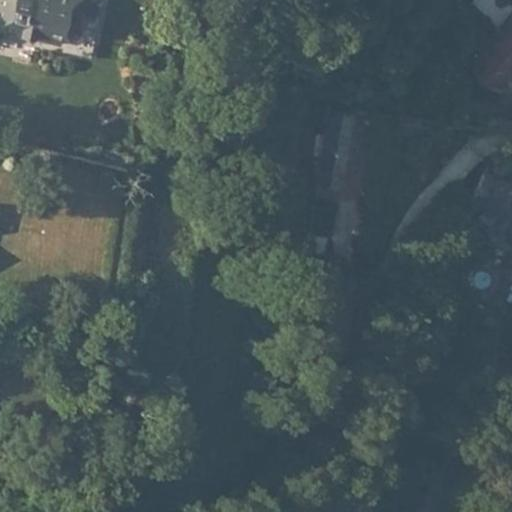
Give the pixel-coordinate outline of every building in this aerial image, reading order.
[(0,0),(0,15),(9,18),(8,25),(57,36),(59,29),(71,32),(77,7),(64,4),(64,0),(0,0)] [(511,0),(490,0),(489,2),(477,18),(500,35),(476,68),(506,89),(511,80),(511,0)] [(339,189),(355,112),(336,108),(329,142),(320,185),(339,189)] [(321,140),(312,184),(320,185),(329,142),(321,140)] [(511,169),(509,168),(485,218),(511,231),(511,169)] [(337,205),(339,189),(320,185),(318,201),(337,205)] [(303,237),(301,253),(318,256),(321,236),(304,233),(303,237)] [(294,483),(313,466),(302,452),(283,470),(294,483)]
